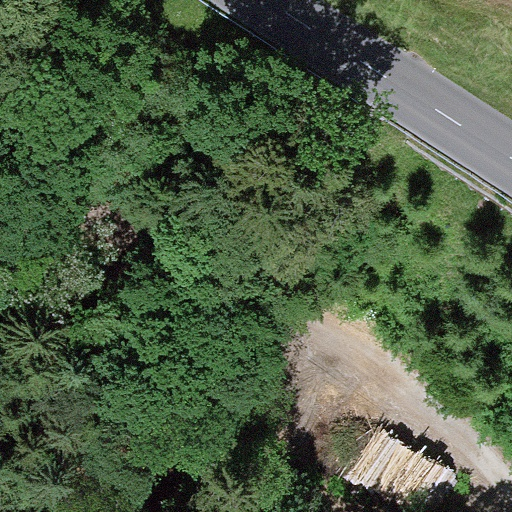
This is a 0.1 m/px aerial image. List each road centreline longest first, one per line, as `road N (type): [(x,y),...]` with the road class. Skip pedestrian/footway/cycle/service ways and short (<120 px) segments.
road 1 (track): [(0,140),(431,403),(476,438),(511,482)]
road 2 (secondary): [(275,0),(511,155)]
